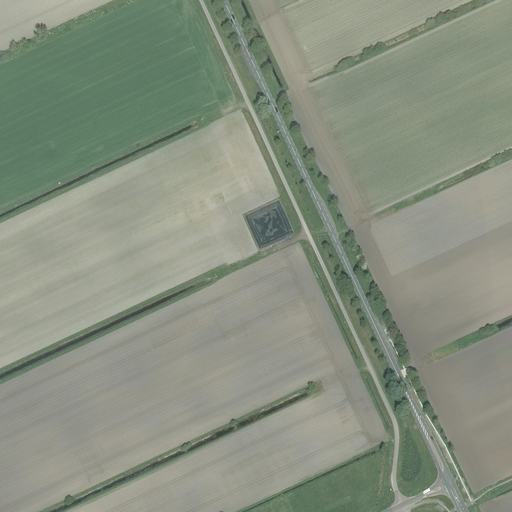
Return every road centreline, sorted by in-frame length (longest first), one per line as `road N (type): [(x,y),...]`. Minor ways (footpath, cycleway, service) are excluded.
road 1 (unclassified): [(402,505),(393,481),(394,423),(199,0)]
road 2 (primary): [(445,480),(221,0)]
